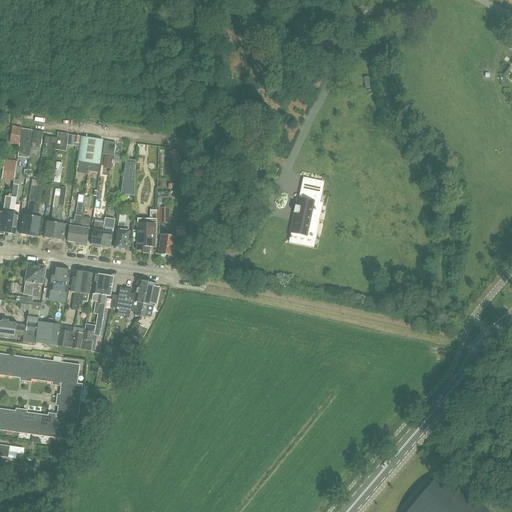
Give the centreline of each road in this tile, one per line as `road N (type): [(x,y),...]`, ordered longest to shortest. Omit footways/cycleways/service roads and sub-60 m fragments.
road 1 (primary): [(346,511),(511,319)]
road 2 (residential): [(204,281),(0,253)]
road 3 (track): [(181,125),(144,0)]
